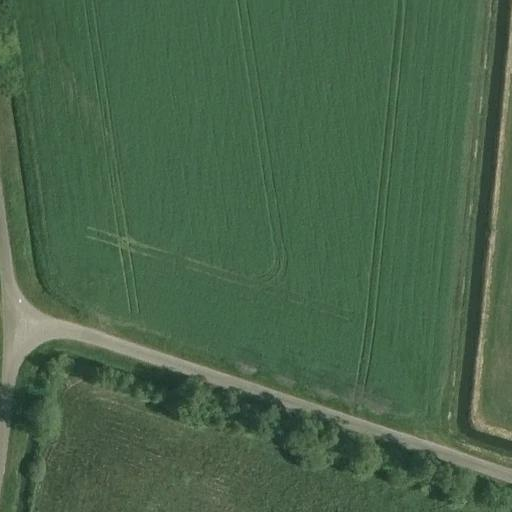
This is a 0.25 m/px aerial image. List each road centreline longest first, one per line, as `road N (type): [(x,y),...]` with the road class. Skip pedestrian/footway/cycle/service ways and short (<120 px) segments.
road 1 (unclassified): [(511,476),(67,329),(15,323)]
road 2 (unclassified): [(0,453),(15,323)]
